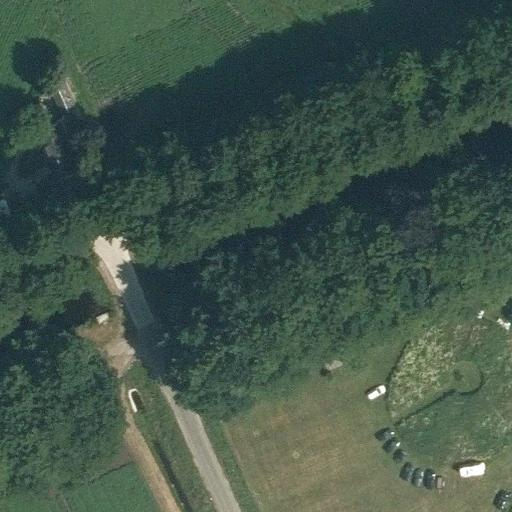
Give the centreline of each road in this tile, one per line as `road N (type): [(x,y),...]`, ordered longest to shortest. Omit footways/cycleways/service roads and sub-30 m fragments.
road 1 (unclassified): [(97,213),(511,33)]
road 2 (unclassified): [(228,511),(97,213)]
road 3 (track): [(149,332),(0,395)]
